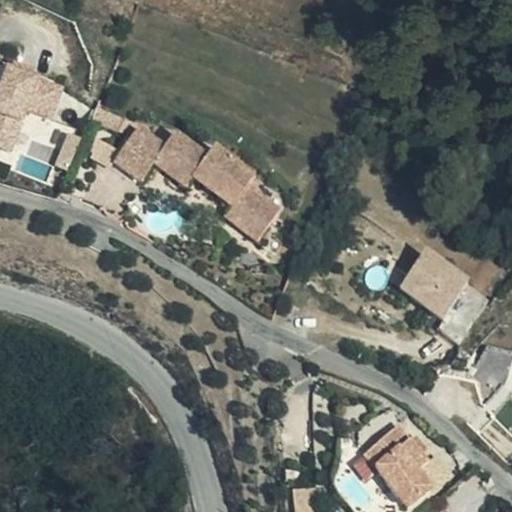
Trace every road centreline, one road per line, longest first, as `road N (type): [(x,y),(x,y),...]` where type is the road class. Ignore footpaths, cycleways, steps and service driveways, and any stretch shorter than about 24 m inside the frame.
road 1 (residential): [(0,188),(126,235),(262,325),(388,384),(452,425),(511,490)]
road 2 (tertiary): [(0,295),(81,321),(143,364),(181,415),(214,511)]
